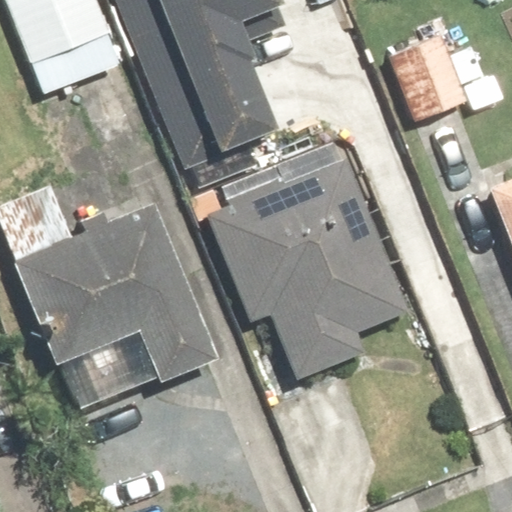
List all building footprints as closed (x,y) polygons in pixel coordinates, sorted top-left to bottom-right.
[(98,0),(5,0),(44,96),(124,64),(98,0)] [(276,0),(118,0),(183,166),(276,130),(251,66),(258,63),(241,21),(279,6),(276,0)] [(440,35),(387,57),(416,125),(465,105),(458,88),(483,78),(468,43),(447,52),(440,35)] [(370,350),(359,327),(408,305),(388,261),(397,257),(382,225),(374,229),(342,156),(284,182),(280,174),(226,198),(230,206),(207,217),(254,322),(270,315),(299,381),(370,350)] [(511,174),(490,182),(511,242),(511,174)] [(79,227),(59,181),(0,205),(0,238),(71,409),(143,379),(148,389),(221,358),(153,196),(79,227)]
